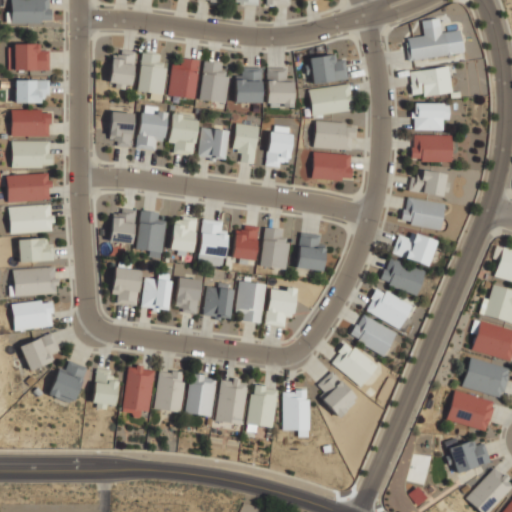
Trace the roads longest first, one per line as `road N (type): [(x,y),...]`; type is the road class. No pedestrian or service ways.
road 1 (residential): [(81,0),(81,177),(93,321),(111,334),(278,358),(300,352),(344,285),(371,217)]
road 2 (residential): [(481,0),(505,97),(497,181),(359,511)]
road 3 (tertiary): [(0,467),(215,477),(340,511)]
road 4 (residential): [(81,18),(297,35),(406,0)]
road 5 (residential): [(371,217),(172,183),(81,177)]
road 6 (residential): [(371,217),(382,137),(379,71),(359,0)]
